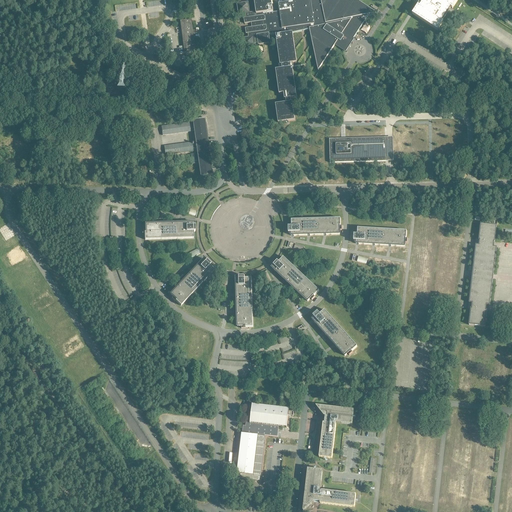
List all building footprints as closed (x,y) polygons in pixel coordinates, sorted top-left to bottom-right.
[(293,0),(293,1),(281,3),(278,3),(280,12),(273,13),(271,0),(254,0),(256,12),(250,13),(248,2),(237,4),(239,15),(245,14),(246,18),(244,18),(245,24),(252,23),(252,27),(245,28),(246,34),(248,33),(248,37),(242,38),(244,49),(255,48),(254,44),(258,43),(258,45),(270,43),(269,35),(276,34),(280,65),(282,65),(282,69),(276,70),(279,94),(284,93),(285,99),(286,99),(286,103),(276,105),(278,123),(295,120),(292,102),(291,102),(290,98),(297,98),(292,67),(291,68),(290,64),(297,63),(293,33),(309,29),(318,70),(336,43),(344,49),(346,46),(348,47),(352,41),(350,40),(352,38),(353,39),(369,14),(376,13),(356,0),(293,0)] [(418,6),(412,14),(438,31),(443,22),(442,21),(449,10),(450,8),(452,9),(458,0),(424,0),(420,7),(418,6)] [(191,31),(190,21),(186,22),(186,20),(180,21),(181,33),(182,32),(183,35),(185,46),(183,46),(184,53),(196,51),(193,34),(192,32),(191,31)] [(161,126),(161,127),(162,135),(163,135),(166,135),(167,135),(168,134),(169,134),(170,134),(171,134),(174,133),(174,134),(174,133),(178,133),(182,132),(186,132),(190,131),(194,131),(194,132),(194,133),(195,136),(195,137),(196,140),(195,140),(195,141),(196,141),(196,143),(196,144),(192,145),(192,142),(192,143),(188,143),(184,144),(180,144),(176,145),(172,145),(168,146),(164,147),(164,146),(165,155),(169,154),(169,155),(173,154),(177,154),(181,153),(185,152),(185,153),(185,152),(189,152),(193,151),(194,151),(193,150),(193,149),(194,149),(194,150),(196,150),(196,149),(197,148),(197,152),(197,153),(193,154),(190,154),(191,156),(192,164),(195,163),(194,161),(195,161),(197,161),(198,160),(199,164),(199,168),(200,169),(198,169),(197,165),(182,167),(183,171),(183,173),(184,179),(199,177),(198,171),(200,171),(200,172),(201,176),(200,176),(213,175),(213,174),(212,174),(212,171),(212,170),(212,169),(213,169),(213,167),(212,167),(211,168),(211,167),(211,166),(211,163),(211,162),(210,159),(210,158),(209,155),(210,155),(209,155),(209,151),(208,147),(209,147),(208,147),(206,147),(203,123),(205,123),(206,123),(205,123),(204,119),(205,119),(202,119),(192,120),(192,121),(193,121),(193,125),(189,125),(189,122),(185,123),(181,123),(177,124),(173,125),(173,124),(173,125),(169,125),(165,126),(161,126)] [(330,139),(329,139),(330,163),(330,162),(340,161),(341,161),(341,160),(347,160),(347,161),(385,160),(385,139),(384,139),(347,140),(346,140),(346,142),(340,142),(340,140),(330,140),(330,139)] [(188,208),(187,212),(186,214),(196,217),(195,217),(196,217),(198,211),(197,211),(197,212),(188,208)] [(315,234),(315,235),(326,235),(328,235),(328,233),(331,233),(331,235),(340,234),(339,226),(341,226),(340,219),(291,220),(292,227),(288,227),(289,233),(291,233),(291,236),(294,236),(296,236),(296,234),(299,234),(299,236),(310,235),(310,236),(312,236),(312,234),(315,234)] [(191,223),(189,223),(189,224),(186,224),(186,223),(175,224),(175,223),(173,223),(173,225),(170,225),(170,224),(159,224),(157,224),(157,225),(154,225),(154,224),(145,224),(146,233),(144,233),(145,240),(194,238),(193,232),(195,232),(195,226),(194,226),(194,223),(191,223)] [(494,242),(495,242),(497,225),(481,224),(479,240),(476,240),(477,240),(476,245),(475,245),(476,245),(473,271),(472,271),(472,272),(473,272),(473,276),(472,276),(472,277),(469,303),(469,308),(468,308),(471,309),(469,325),(485,327),(487,310),(486,310),(486,305),(489,305),(493,279),(492,279),(492,274),(493,274),(496,247),(493,247),(494,242)] [(396,245),(396,246),(405,247),(405,239),(406,239),(407,231),(358,228),(357,235),(354,235),(354,241),(356,241),(356,244),(359,244),(361,244),(361,243),(364,243),(364,244),(375,245),(377,245),(377,244),(380,244),(380,245),(391,246),(393,246),(393,245),(396,245)] [(295,244),(293,249),(303,252),(305,247),(295,244)] [(189,253),(191,256),(192,258),(200,254),(201,254),(198,248),(198,249),(189,253)] [(314,296),(319,291),(283,257),(279,262),(278,261),(273,265),(274,266),(272,268),(274,270),(276,272),(277,271),(279,272),(278,273),(286,281),(287,283),(288,282),(290,283),(290,284),(298,292),(297,292),(299,294),(300,293),(302,295),(301,296),(308,301),(313,295),(314,296)] [(202,261),(200,262),(201,264),(199,266),(198,265),(191,273),(191,272),(189,274),(190,275),(188,277),(187,276),(180,284),(179,284),(178,286),(179,287),(177,289),(176,288),(170,294),(176,300),(175,301),(181,306),(214,270),(209,266),(211,264),(206,260),(206,261),(204,259),(202,261)] [(266,283),(269,281),(271,280),(267,271),(262,274),(266,283)] [(222,284),(225,285),(227,285),(230,276),(225,274),(224,274),(225,274),(222,284)] [(237,326),(241,326),(246,326),(246,327),(253,327),(252,278),(245,278),(245,277),(239,277),(236,277),(236,280),(236,283),(238,283),(238,285),(236,285),(237,297),(236,297),(236,299),(238,299),(238,302),(237,302),(237,313),(237,315),(238,315),(239,318),(237,318),(237,326)] [(319,325),(318,326),(325,334),(326,336),(328,335),(329,337),(328,338),(336,346),(335,346),(337,348),(338,347),(340,349),(339,350),(345,356),(351,351),(352,352),(357,347),(325,310),(320,314),(318,312),(313,316),(314,318),(312,320),(314,322),(316,324),(317,323),(319,325)] [(301,333),(306,341),(310,338),(305,330),(301,333)] [(288,416),(288,411),(289,409),(264,406),(264,404),(261,404),(261,406),(256,405),(256,404),(254,404),(254,405),(253,405),(253,404),(252,404),(252,411),(251,410),(250,409),(247,408),(247,409),(248,409),(246,425),(246,426),(243,426),(242,433),(237,473),(236,473),(236,474),(240,474),(240,479),(260,481),(261,477),(266,436),(278,438),(278,437),(277,437),(279,426),(287,427),(288,416)] [(316,406),(324,416),(325,417),(325,423),(323,423),(319,457),(332,459),(336,424),(336,423),(353,425),(354,410),(316,406)] [(320,504),(354,508),(356,495),(322,491),(320,491),(322,471),(308,469),(303,511),(313,503),(314,501),(320,502),(320,504)]
